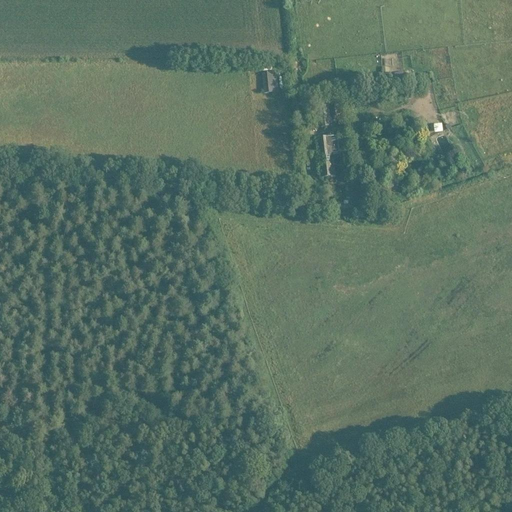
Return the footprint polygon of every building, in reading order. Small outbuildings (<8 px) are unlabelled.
[(277,73),(262,74),(264,95),(279,93),(277,73)] [(338,110),(347,110),(346,94),(337,94),(338,110)] [(331,127),(327,99),(317,100),(319,113),(317,113),(319,129),(331,127)] [(412,108),(397,110),(398,118),(413,116),(412,108)] [(341,163),(338,138),(316,141),(321,179),(331,178),(335,178),(334,164),(341,163)]
